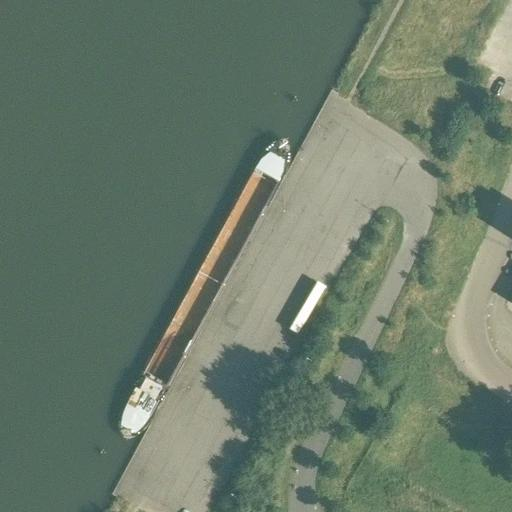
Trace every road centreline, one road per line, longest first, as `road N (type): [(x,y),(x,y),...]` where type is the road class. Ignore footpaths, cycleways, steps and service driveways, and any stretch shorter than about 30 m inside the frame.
road 1 (unclassified): [(303,511),(303,478),(424,208),(416,178),(385,152),(356,157),(332,180),(130,511)]
road 2 (unclassified): [(511,388),(478,366),(466,334),(511,210)]
